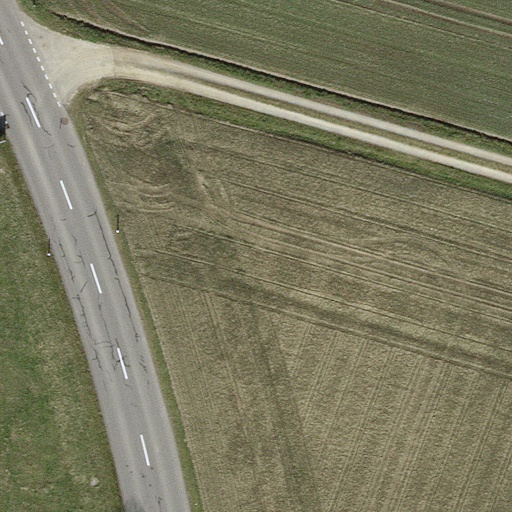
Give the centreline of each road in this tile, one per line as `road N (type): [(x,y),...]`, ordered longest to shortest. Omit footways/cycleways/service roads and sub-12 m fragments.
road 1 (track): [(511,177),(155,76),(22,72),(0,84)]
road 2 (secondary): [(162,511),(97,267),(0,31)]
